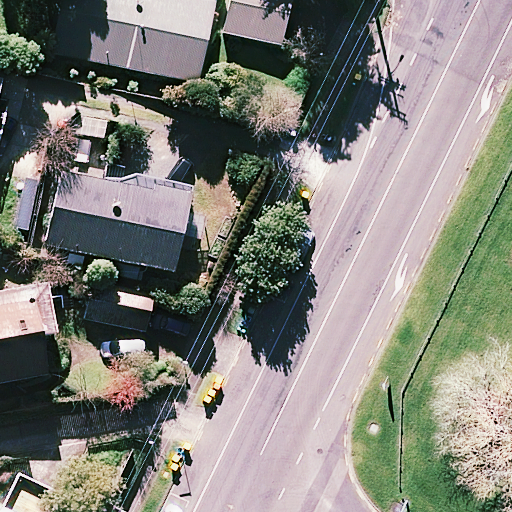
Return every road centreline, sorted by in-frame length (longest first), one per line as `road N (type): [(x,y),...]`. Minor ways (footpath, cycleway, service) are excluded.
road 1 (tertiary): [(476,0),(259,452)]
road 2 (residential): [(259,452),(165,414),(0,442)]
